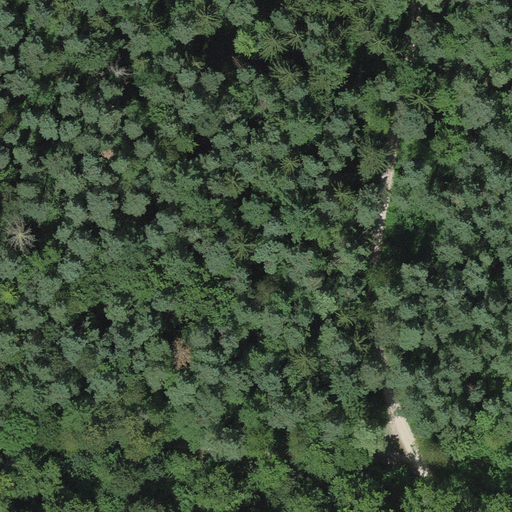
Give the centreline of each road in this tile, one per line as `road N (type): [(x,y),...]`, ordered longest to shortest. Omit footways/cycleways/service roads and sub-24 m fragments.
road 1 (track): [(446,511),(395,418),(369,317),(370,265),(413,0)]
road 2 (track): [(415,457),(0,440)]
